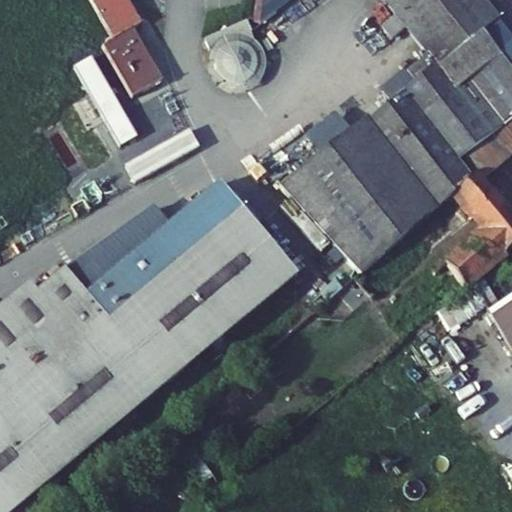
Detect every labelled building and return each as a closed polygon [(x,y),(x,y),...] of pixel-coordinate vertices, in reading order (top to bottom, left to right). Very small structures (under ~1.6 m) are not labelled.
[(88,0),(110,37),(99,43),(129,95),(160,78),(130,25),(136,22),(123,0),(88,0)] [(271,0),(267,36),(281,25),(283,0),(271,0)] [(494,41),(500,37),(483,13),(475,1),(434,31),(411,0),(387,0),(437,62),(418,75),(428,88),(381,120),(379,117),(287,184),(300,199),(417,104),(494,41)] [(411,0),(434,31),(475,1),(473,0),(411,0)] [(491,7),(485,0),(473,0),(475,1),(483,13),(491,7)] [(509,30),(491,7),(483,13),(500,37),(509,30)] [(240,117),(259,52),(257,50),(253,37),(209,55),(214,66),(212,72),(210,83),(210,89),(214,100),(217,104),(226,112),(240,117)] [(511,63),(494,41),(417,104),(438,128),(431,133),(465,175),(485,157),(511,135),(511,133),(511,63)] [(264,54),(259,52),(240,117),(251,119),(265,114),(274,107),(282,95),(283,78),(280,70),(276,65),(271,58),(264,54)] [(171,90),(150,97),(159,122),(180,114),(171,90)] [(474,186),(465,175),(431,133),(438,128),(417,104),(300,199),(365,279),(455,202),(474,186)] [(132,185),(200,147),(189,128),(122,166),(132,185)] [(490,187),(511,168),(511,133),(511,135),(485,157),(495,169),(483,179),(490,187)] [(511,214),(490,187),(483,179),(474,186),(455,202),(492,248),(511,271),(511,214)] [(253,211),(231,184),(90,301),(69,276),(41,299),(34,289),(0,317),(0,405),(65,483),(175,391),(120,324),(253,211)] [(310,278),(253,211),(120,324),(175,391),(310,278)] [(511,273),(511,271),(492,248),(464,268),(483,294),(488,290),(511,273)] [(483,294),(464,268),(403,313),(422,336),(483,294)] [(511,311),(511,273),(488,290),(505,316),(511,311)] [(0,511),(29,511),(65,483),(0,405),(0,511)]
